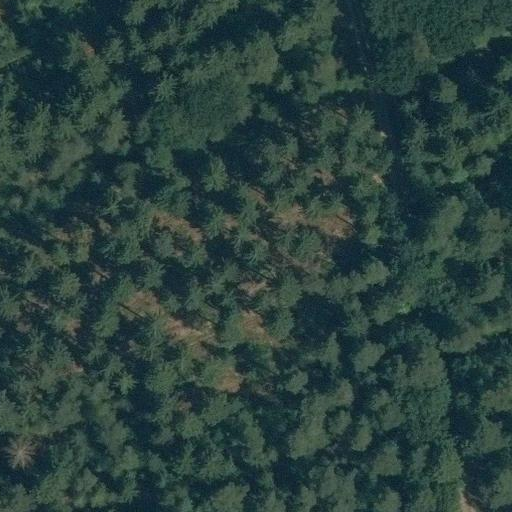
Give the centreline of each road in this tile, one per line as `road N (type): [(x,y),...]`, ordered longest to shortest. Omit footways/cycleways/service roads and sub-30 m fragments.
road 1 (track): [(511,80),(0,246)]
road 2 (track): [(435,511),(326,0)]
